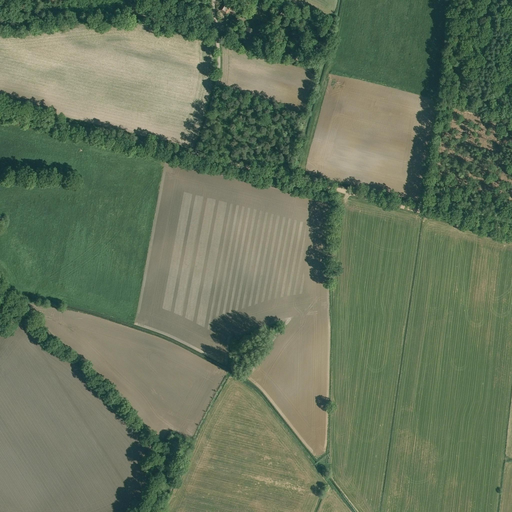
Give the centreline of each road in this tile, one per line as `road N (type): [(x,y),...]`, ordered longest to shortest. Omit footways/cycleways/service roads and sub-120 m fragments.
road 1 (track): [(511,232),(199,155)]
road 2 (track): [(0,297),(154,438)]
road 3 (unclassified): [(199,155),(0,107)]
